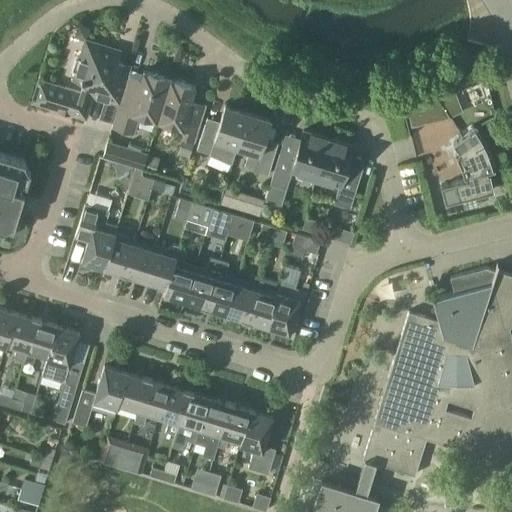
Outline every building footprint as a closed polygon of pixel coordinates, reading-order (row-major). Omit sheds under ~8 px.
[(38,78),(31,101),(85,118),(92,95),(118,103),(121,92),(130,65),(115,60),(118,50),(85,39),(79,57),(74,56),(70,70),(75,72),(73,77),(82,80),(79,91),(38,78)] [(156,119),(169,78),(143,70),(134,96),(121,92),(118,103),(111,125),(132,131),(138,113),(156,119)] [(194,140),(203,110),(193,107),(190,101),(194,86),(169,78),(156,119),(180,127),(178,135),(194,140)] [(429,106),(432,121),(449,117),(441,104),(429,106)] [(203,126),(196,149),(210,153),(210,152),(230,161),(230,162),(231,162),(236,146),(247,112),(224,105),(216,130),(203,126)] [(262,144),(270,119),(247,112),(236,146),(248,150),(243,166),(267,174),(275,148),(262,144)] [(491,162),(483,142),(472,124),(471,125),(473,128),(452,142),(459,151),(455,153),(460,164),(463,175),(465,175),(466,178),(440,184),(444,201),(493,189),(489,172),(487,173),(486,170),(494,168),(494,167),(492,167),(491,162)] [(315,177),(327,137),(302,129),(294,157),(279,152),(269,183),(286,188),(291,170),(315,177)] [(344,172),(352,145),(327,137),(315,177),(339,184),(333,203),(349,208),(359,177),(344,172)] [(135,166),(141,168),(145,154),(106,142),(102,156),(135,166)] [(24,161),(25,159),(0,151),(0,227),(3,228),(4,226),(11,222),(13,223),(30,169),(28,169),(24,161)] [(141,175),(141,168),(135,166),(130,180),(151,187),(153,178),(141,175)] [(163,190),(165,182),(153,178),(151,187),(163,190)] [(189,209),(192,200),(180,197),(177,205),(189,209)] [(201,213),(204,204),(192,200),(189,209),(201,213)] [(84,202),(74,235),(87,239),(81,260),(103,267),(114,232),(117,224),(105,221),(109,209),(84,202)] [(230,222),(233,213),(221,210),(218,218),(230,222)] [(242,225),(245,217),(233,213),(230,222),(242,225)] [(259,231),(271,234),(274,226),(262,222),(259,231)] [(283,238),(286,230),(274,226),(271,234),(283,238)] [(334,226),(330,236),(349,242),(352,232),(334,226)] [(124,273),(134,239),(114,232),(103,267),(124,273)] [(316,252),(319,240),(295,232),(288,252),(298,255),(302,253),(303,248),(316,252)] [(145,279),(155,245),(134,239),(124,273),(145,279)] [(155,245),(145,279),(164,285),(162,293),(163,293),(178,245),(172,243),(169,246),(168,249),(155,245)] [(183,300),(194,265),(182,262),(186,250),(177,248),(178,245),(163,293),(183,300)] [(204,306),(219,259),(211,257),(207,259),(204,268),(194,265),(183,300),(204,306)] [(225,312),(235,278),(226,275),(230,262),(219,259),(204,306),(225,312)] [(475,334),(508,326),(511,324),(511,273),(484,266),(448,275),(452,291),(431,297),(437,319),(442,336),(472,345),(475,334)] [(245,319),(258,276),(249,273),(246,281),(235,278),(225,312),(245,319)] [(266,325),(279,283),(258,276),(245,319),(266,325)] [(279,283),(266,325),(276,328),(275,331),(292,336),(299,313),(294,312),(299,299),(303,300),(306,291),(279,283)] [(0,343),(4,345),(15,311),(0,306),(0,343)] [(442,336),(437,319),(408,310),(362,458),(364,458),(361,468),(370,474),(374,461),(413,473),(425,437),(461,448),(460,452),(460,455),(461,458),(464,460),(468,460),(471,459),(473,456),(474,452),(511,464),(511,339),(508,326),(475,334),(472,345),(442,336)] [(23,359),(36,317),(15,311),(4,345),(15,349),(13,356),(23,359)] [(46,358),(56,324),(36,317),(23,359),(31,362),(33,354),(46,358)] [(56,324),(46,358),(41,374),(61,381),(65,387),(74,390),(82,363),(70,359),(79,331),(56,324)] [(115,405),(126,371),(103,364),(95,392),(81,388),(71,421),(85,425),(91,406),(113,413),(115,405)] [(136,411),(147,377),(126,371),(115,405),(113,413),(116,405),(136,411)] [(156,418),(167,383),(147,377),(136,411),(133,421),(143,424),(145,414),(156,418)] [(174,434),(188,390),(167,383),(156,418),(166,421),(163,430),(174,434)] [(174,434),(171,443),(177,445),(184,442),(185,437),(195,440),(198,431),(208,396),(188,390),(174,434)] [(0,393),(0,402),(9,405),(11,398),(11,397),(0,393)] [(198,431),(195,440),(206,443),(202,455),(212,457),(215,446),(218,437),(229,402),(208,396),(198,431)] [(11,398),(9,405),(21,409),(23,401),(11,397),(11,398)] [(32,402),(29,412),(41,415),(42,410),(38,409),(36,403),(32,402)] [(218,437),(215,446),(223,449),(226,439),(239,443),(250,409),(229,402),(218,437)] [(250,409),(239,443),(253,448),(247,467),(267,473),(275,448),(263,444),(272,416),(250,409)] [(52,459),(55,449),(45,446),(42,456),(52,459)] [(110,453),(108,461),(120,465),(122,457),(110,453)] [(49,469),(52,459),(42,456),(39,466),(49,469)] [(122,457),(120,465),(132,469),(134,460),(122,457)] [(161,478),(163,469),(151,466),(149,474),(161,478)] [(364,493),(370,474),(361,468),(354,489),(321,479),(311,511),(371,511),(376,496),(364,493)] [(163,469),(161,478),(173,481),(175,473),(163,469)] [(22,477),(19,487),(41,494),(44,484),(22,477)] [(202,490),(205,482),(193,478),(190,487),(202,490)] [(205,482),(202,490),(214,494),(217,486),(205,482)] [(16,497),(38,504),(41,494),(19,487),(16,497)]
